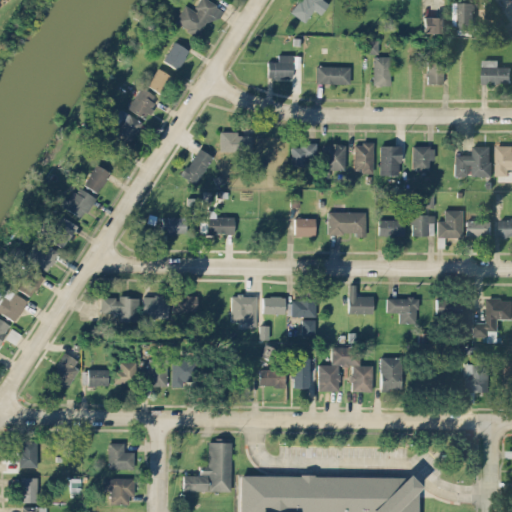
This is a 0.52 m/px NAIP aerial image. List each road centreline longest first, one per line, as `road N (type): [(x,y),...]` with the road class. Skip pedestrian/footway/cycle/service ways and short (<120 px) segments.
road 1 (residential): [(0,411),(511,421)]
road 2 (tertiary): [(259,0),(0,402)]
road 3 (residential): [(91,262),(511,260)]
road 4 (residential): [(205,91),(264,118),(511,114)]
